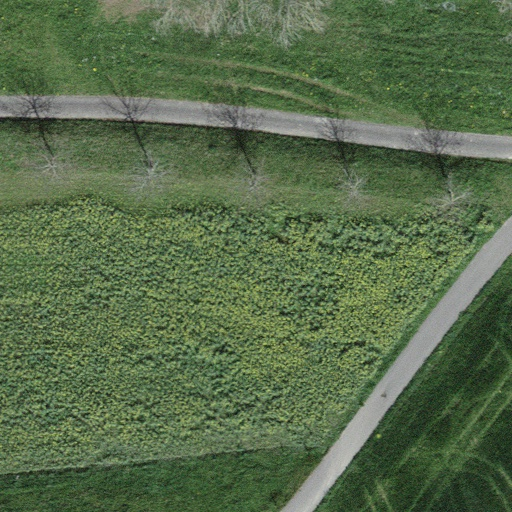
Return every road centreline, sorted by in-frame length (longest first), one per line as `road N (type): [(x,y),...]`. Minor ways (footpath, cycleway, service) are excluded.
road 1 (track): [(0,106),(201,113),(511,147)]
road 2 (track): [(295,511),(511,232)]
